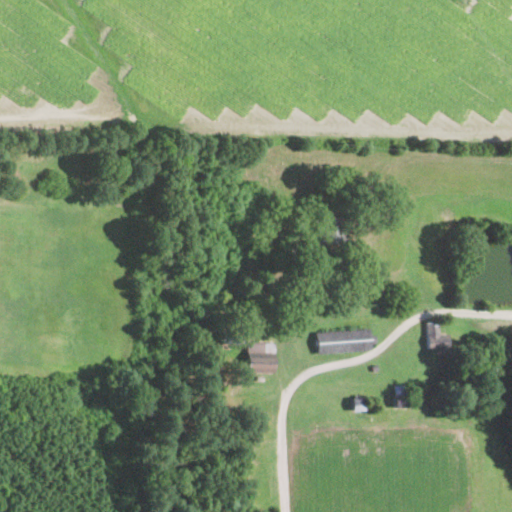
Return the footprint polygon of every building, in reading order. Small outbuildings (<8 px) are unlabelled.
[(341,217),(341,218),(346,218),(348,239),(343,240),(344,242),(317,244),(315,219),(341,217)] [(299,260),(292,260),(290,240),(298,240),(300,260),(299,260)] [(271,285),(260,286),(259,278),(271,277),(271,285)] [(319,299),(319,308),(306,309),(305,306),(301,307),(300,303),(304,302),(304,296),(318,295),(319,299)] [(437,332),(437,335),(446,334),(447,349),(427,350),(425,323),(437,322),(437,332)] [(369,334),(369,336),(375,336),(375,343),(370,344),(371,351),(317,355),(315,333),(369,329),(369,334)] [(243,333),(243,345),(221,344),(221,332),(243,333)] [(273,370),(273,374),(245,373),(246,343),(274,344),(273,370)] [(399,409),(394,409),(392,387),(404,386),(406,408),(399,409)] [(382,411),(380,398),(388,397),(390,410),(382,411)] [(363,411),(351,412),(350,398),(362,398),(363,411)]
